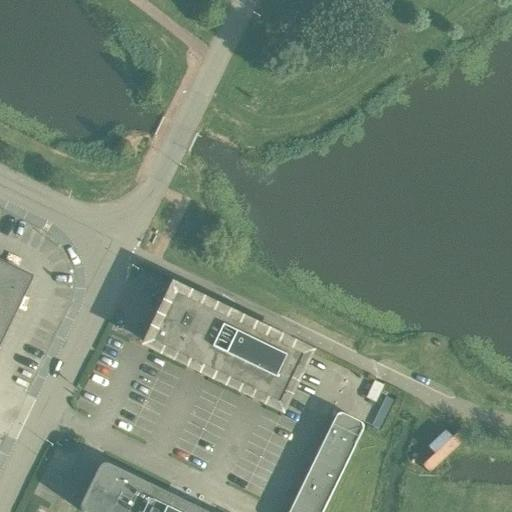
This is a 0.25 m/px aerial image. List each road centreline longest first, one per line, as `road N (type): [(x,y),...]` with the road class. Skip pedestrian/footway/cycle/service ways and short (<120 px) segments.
road 1 (unclassified): [(117,247),(441,403),(511,422)]
road 2 (unclassified): [(117,247),(103,294),(0,502)]
road 3 (unclassified): [(242,0),(117,247)]
road 4 (unclassified): [(117,247),(0,191)]
